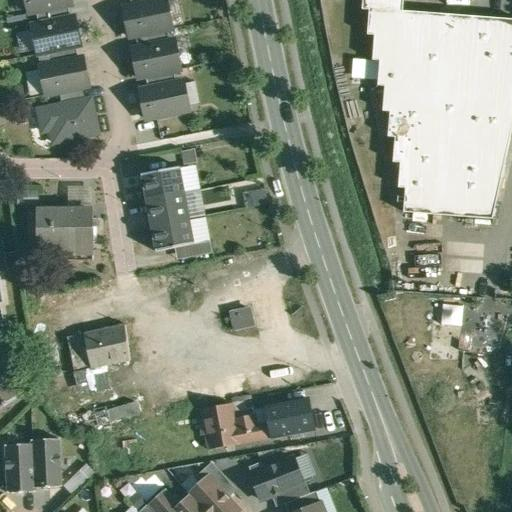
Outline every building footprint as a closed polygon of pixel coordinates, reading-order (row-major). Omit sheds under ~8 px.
[(27,0),(30,14),(37,12),(69,6),(73,5),(71,0),(27,0)] [(164,0),(133,6),(125,8),(131,37),(137,36),(168,30),(173,29),(167,0),(164,0)] [(511,19),(404,12),(404,0),(364,0),(364,10),(371,10),(369,35),(376,36),(374,60),(381,61),(379,86),(386,86),(384,111),(392,112),(390,137),(397,137),(395,162),(402,163),(400,188),(407,188),(405,212),(494,219),(511,133),(511,19)] [(69,6),(37,12),(40,24),(71,17),(69,6)] [(40,24),(33,25),(39,55),(49,53),(76,47),(81,46),(75,17),(71,17),(40,24)] [(168,30),(137,36),(139,48),(170,42),(168,30)] [(139,48),(133,49),(139,78),(181,70),(176,41),(170,42),(139,48)] [(76,47),(49,53),(51,64),(79,59),(76,47)] [(51,64),(41,66),(47,95),(61,93),(84,88),(90,87),(84,58),(79,59),(51,64)] [(141,91),(146,120),(189,111),(183,83),(141,91)] [(84,88),(61,93),(63,105),(86,100),(84,88)] [(63,105),(39,110),(44,132),(51,130),(52,131),(54,143),(100,134),(92,99),(86,100),(63,105)] [(181,168),(142,175),(147,201),(186,193),(181,168)] [(93,190),(69,191),(69,211),(93,210),(93,190)] [(264,190),(243,194),(245,209),(266,205),(264,190)] [(38,192),(18,192),(18,204),(38,204),(38,192)] [(186,193),(147,201),(152,226),(191,219),(186,193)] [(69,211),(38,211),(38,252),(75,252),(75,253),(94,253),(93,210),(69,211)] [(191,219),(152,226),(157,252),(177,248),(195,245),(195,244),(191,219)] [(211,241),(199,243),(202,255),(213,253),(211,241)] [(195,245),(177,248),(179,260),(202,255),(199,243),(195,244),(195,245)] [(465,304),(434,302),(430,354),(462,357),(465,304)] [(249,307),(232,310),(236,330),(253,326),(249,307)] [(476,353),(498,353),(498,309),(477,309),(476,353)] [(124,325),(68,338),(76,373),(131,360),(124,325)] [(0,360),(0,409),(22,395),(0,360)] [(309,399),(267,407),(270,421),(273,438),(293,435),(293,440),(303,438),(302,433),(315,430),(309,399)] [(234,404),(204,410),(206,420),(202,421),(204,435),(208,434),(211,449),(248,442),(245,426),(259,423),(257,411),(236,415),(234,404)] [(88,427),(123,423),(122,409),(86,414),(88,427)] [(259,423),(245,426),(248,442),(273,438),(270,421),(259,423)] [(60,439),(33,440),(33,444),(36,488),(62,487),(60,439)] [(33,444),(7,445),(9,493),(36,492),(36,488),(33,444)] [(262,462),(250,467),(253,474),(252,475),(262,500),(292,488),(305,483),(304,483),(294,458),(265,469),(262,462)] [(223,474),(213,463),(205,471),(214,482),(223,474)] [(214,482),(205,471),(197,478),(203,483),(191,494),(192,496),(207,511),(239,511),(241,511),(229,497),(214,482)] [(237,490),(223,474),(214,482),(229,497),(237,490)] [(305,483),(292,488),(296,499),(310,494),(306,482),(304,483),(305,483)] [(166,491),(150,506),(156,511),(174,511),(180,507),(166,491)] [(296,499),(286,504),(288,511),(299,511),(321,504),(322,504),(317,491),(310,494),(296,499)] [(207,511),(192,496),(180,507),(174,511),(207,511)]
